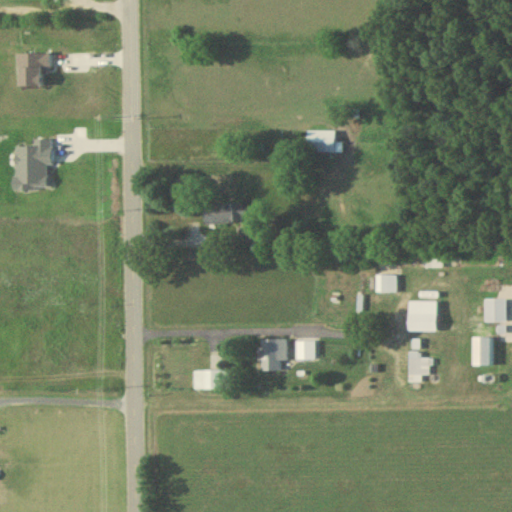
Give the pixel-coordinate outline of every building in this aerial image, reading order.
[(344,141),(338,141),(338,130),(310,130),(310,152),(344,152),(344,141)] [(207,204),(208,224),(251,221),(250,202),(207,204)] [(260,226),(243,226),(243,247),(260,247),(260,226)] [(380,292),(398,292),(398,274),(380,274),(380,292)] [(509,299),(487,299),(487,322),(509,322),(509,299)] [(411,331),(440,331),(440,301),(411,301),(411,331)] [(494,366),(494,337),(477,337),(477,366),(494,366)] [(289,361),(289,339),(263,339),(263,371),(284,371),(284,361),(289,361)] [(318,359),(318,341),(299,341),(299,359),(318,359)] [(411,382),(424,382),(424,375),(430,375),(430,357),(422,357),(422,351),(411,351),(411,382)] [(232,389),(232,370),(196,370),(196,389),(232,389)]
